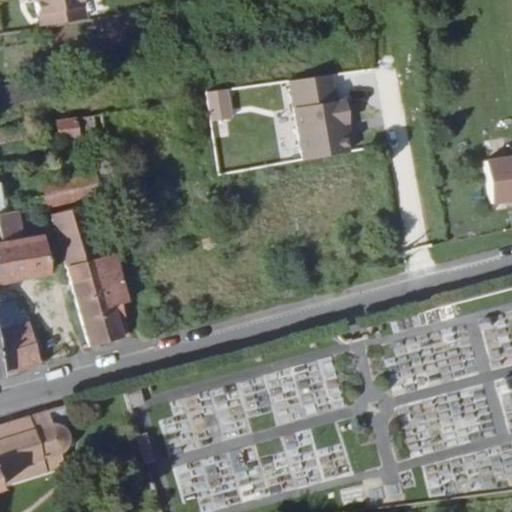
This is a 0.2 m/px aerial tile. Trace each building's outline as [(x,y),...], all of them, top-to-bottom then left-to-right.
[(27,0),(30,9),(39,8),(40,14),(43,28),(89,19),(85,0),(27,0)] [(39,8),(30,9),(31,16),(40,14),(39,8)] [(43,28),(45,41),(92,34),(89,19),(43,28)] [(281,83),(295,164),(346,155),(332,74),(281,83)] [(200,115),(209,113),(208,104),(200,106),(200,115)] [(122,128),(121,120),(66,129),(67,138),(77,136),(79,149),(101,145),(99,132),(122,128)] [(60,166),(54,131),(38,134),(45,169),(60,166)] [(0,141),(0,175),(45,169),(38,134),(0,141)] [(511,171),(476,177),(482,219),(511,214),(511,171)] [(56,213),(87,208),(107,204),(103,182),(110,181),(108,173),(51,183),(56,213)] [(0,191),(0,224),(18,221),(12,189),(0,191)] [(97,361),(138,348),(130,320),(135,317),(121,267),(106,270),(88,211),(55,224),(97,361)] [(29,249),(22,220),(18,221),(0,224),(0,293),(21,290),(58,281),(49,244),(29,249)] [(7,373),(43,364),(38,339),(30,340),(29,336),(23,337),(18,311),(0,315),(0,335),(2,347),(7,373)] [(0,390),(11,387),(7,373),(2,347),(0,335),(0,390)] [(11,387),(47,376),(43,364),(7,373),(11,387)] [(45,412),(0,425),(0,487),(63,466),(57,450),(68,437),(63,424),(49,422),(45,412)]
